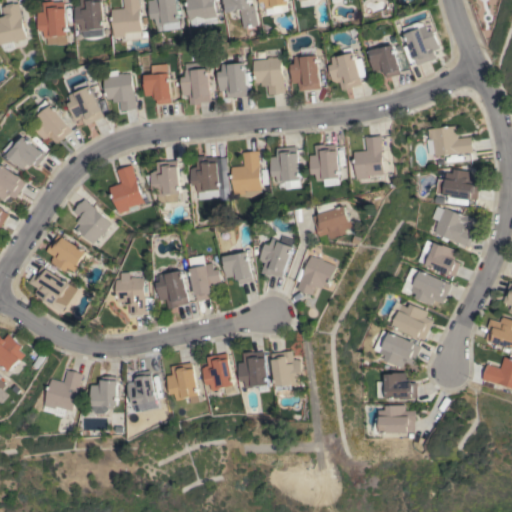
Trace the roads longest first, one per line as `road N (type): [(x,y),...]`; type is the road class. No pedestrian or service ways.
road 1 (residential): [(0,278),(81,157),(138,135),(387,108),(471,64)]
road 2 (residential): [(452,0),(508,159),(503,220),(449,369)]
road 3 (residential): [(0,296),(62,339),(98,350),(193,337),(277,313)]
